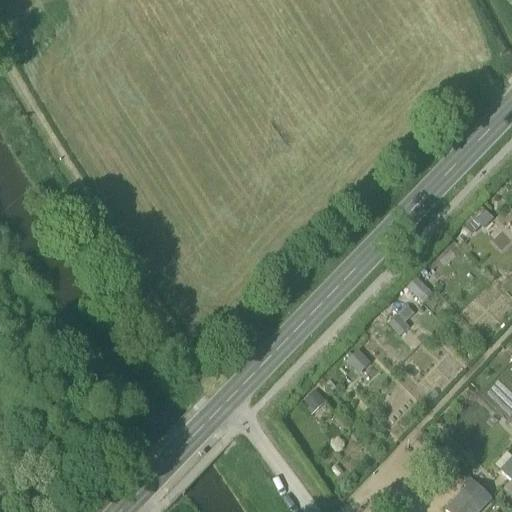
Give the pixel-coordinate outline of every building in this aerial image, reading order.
[(347,363),(359,376),(372,365),(361,352),(347,363)] [(315,392),(302,406),(313,417),(327,403),(315,392)] [(511,453),(494,469),(511,487),(511,453)] [(445,511),(479,511),(489,501),(469,481),(464,488),(466,490),(472,496),(460,508),(454,503),(445,511)] [(472,496),(466,490),(454,503),(460,508),(472,496)]
